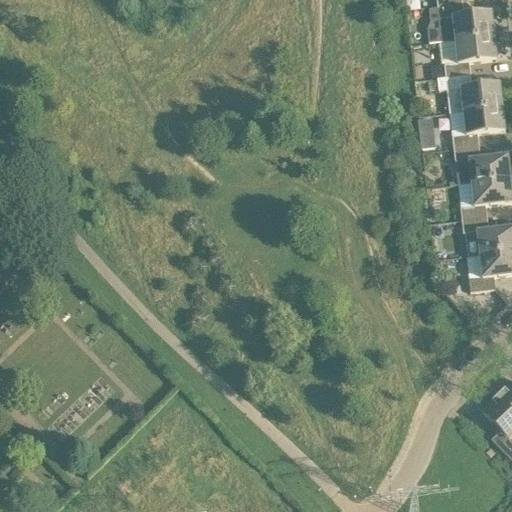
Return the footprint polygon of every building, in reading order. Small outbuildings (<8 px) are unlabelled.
[(435,0),(437,10),(462,7),(460,0),(435,0)] [(439,23),(441,46),(493,40),(490,16),(463,19),(462,7),(437,10),(438,23),(439,23)] [(441,46),(454,45),(457,68),(444,69),(445,82),(470,79),(469,67),(496,63),(493,40),(441,46)] [(501,111),(499,88),(471,91),(470,79),(445,82),(437,83),(438,95),(446,94),(449,117),(501,111)] [(449,117),(452,141),(453,153),(478,150),(477,138),(504,135),(501,111),(449,117)] [(421,142),(418,143),(420,152),(422,152),(434,151),(433,141),(421,142)] [(453,153),(457,189),(471,187),(509,183),(507,159),(480,163),(478,150),(453,153)] [(511,205),(509,183),(471,187),(473,211),(460,212),(461,225),(486,222),(485,210),(511,206),(511,205)] [(464,237),(467,260),(511,255),(511,231),(488,234),(486,222),(461,225),(463,237),(464,237)] [(511,255),(467,260),(467,261),(479,260),(482,282),(468,284),(470,296),(494,294),(493,281),(511,278),(511,255)] [(511,414),(511,385),(498,400),(511,414)] [(511,443),(510,441),(511,439),(511,414),(498,400),(481,415),(499,434),(490,443),(499,452),(511,465),(511,443)]
